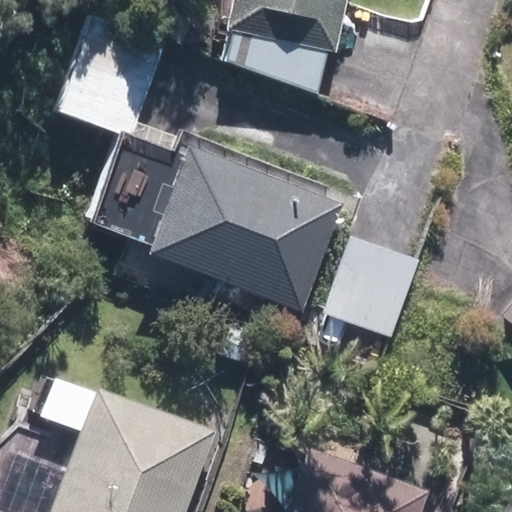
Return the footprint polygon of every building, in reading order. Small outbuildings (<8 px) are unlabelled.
[(341,0),(229,0),(230,2),(338,20),(341,0)] [(165,38),(89,7),(54,92),(129,123),(165,38)] [(343,196),(186,143),(153,238),(310,291),(343,196)] [(420,253),(350,223),(319,294),(390,324),(420,253)] [(511,285),(498,302),(511,313),(511,285)] [(175,511),(208,419),(105,383),(58,511),(27,511),(0,502),(0,511),(175,511)] [(412,511),(427,472),(318,431),(286,511),(412,511)]
